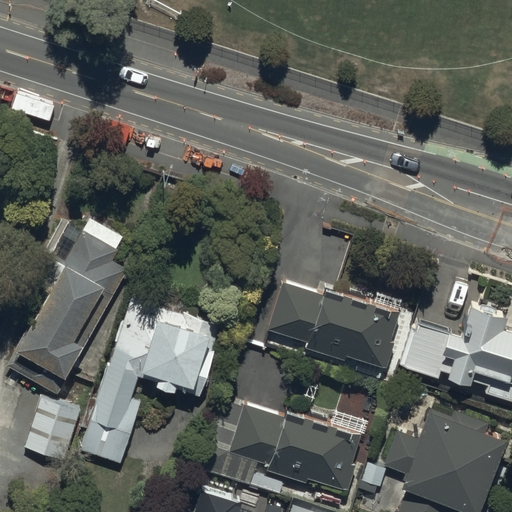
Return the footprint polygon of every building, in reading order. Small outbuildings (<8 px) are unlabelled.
[(55,390),(125,268),(111,260),(119,246),(116,244),(122,232),(88,213),(80,227),(61,216),(42,249),(50,254),(33,284),(46,291),(3,366),(47,391),(49,387),(55,390)] [(283,277),(267,325),(307,339),(305,344),(343,357),(345,352),(384,365),(393,339),(388,337),(398,308),(325,283),(323,291),(283,277)] [(157,299),(131,291),(123,317),(119,316),(112,337),(116,339),(109,362),(106,361),(79,447),(118,460),(138,396),(131,393),(137,372),(154,378),(153,380),(174,387),(174,384),(199,392),(213,346),(210,345),(218,318),(183,307),(182,310),(156,302),(157,299)] [(511,313),(469,299),(459,332),(414,317),(399,363),(437,376),(440,366),(447,369),(446,373),(469,381),(470,375),(487,380),(483,390),(511,399),(511,396),(511,313)] [(80,406),(41,392),(22,443),(35,448),(30,461),(49,467),(54,453),(62,456),(80,406)] [(360,428),(285,405),(283,412),(241,399),(226,449),(266,461),(264,468),(306,481),(308,474),(347,486),(355,461),(350,459),(360,428)] [(475,510),(506,434),(484,425),(486,419),(454,406),(451,414),(427,405),(415,434),(394,426),(380,459),(403,468),(397,481),(405,485),(394,511),(450,511),(455,502),(475,510)] [(255,511),(237,507),(240,495),(199,484),(190,511),(255,511)]
